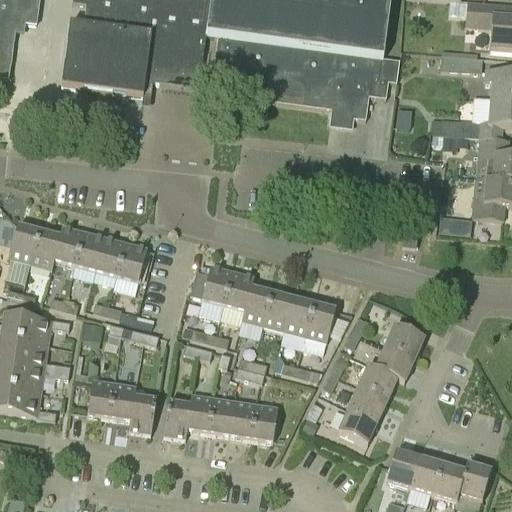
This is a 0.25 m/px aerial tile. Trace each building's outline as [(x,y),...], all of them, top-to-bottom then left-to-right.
[(0,0),(0,83),(8,85),(15,34),(12,34),(13,27),(35,30),(38,0),(0,0)] [(124,101),(142,103),(144,87),(152,88),(174,0),(72,0),(71,8),(85,10),(82,30),(69,28),(60,92),(124,101)] [(174,0),(152,88),(197,94),(205,41),(210,0),(174,0)] [(210,0),(205,41),(216,43),(212,73),(233,75),(229,102),(330,115),(328,129),(352,132),(353,124),(365,126),(368,102),(385,105),(387,88),(395,89),(398,66),(381,64),(389,0),(210,0)] [(511,11),(466,7),(464,32),(489,35),(488,55),(511,57),(511,11)] [(480,79),(481,64),(441,61),(439,76),(480,79)] [(490,90),(489,105),(511,106),(511,78),(484,77),(483,90),(490,90)] [(511,106),(489,105),(487,133),(511,135),(511,106)] [(440,125),(439,141),(478,144),(479,128),(440,125)] [(511,161),(506,161),(508,146),(478,144),(475,184),(511,187),(511,161)] [(471,224),(502,227),(503,211),(511,211),(511,187),(475,184),(473,200),(471,224)] [(7,265),(29,270),(38,237),(17,231),(7,265)] [(61,233),(59,243),(52,267),(54,267),(73,272),(82,239),(61,233)] [(52,267),(59,243),(38,237),(29,270),(51,276),(54,267),(52,267)] [(73,272),(94,278),(103,245),(82,239),(73,272)] [(402,241),(401,251),(415,253),(417,242),(402,241)] [(94,278),(116,284),(125,250),(103,245),(94,278)] [(125,250),(116,284),(137,289),(146,256),(125,250)] [(195,278),(189,302),(201,305),(201,307),(222,312),(231,279),(210,273),(208,281),(195,278)] [(231,279),(222,312),(243,318),(244,318),(250,294),(253,285),(231,279)] [(271,300),(270,299),(250,294),(244,318),(243,318),(241,327),(262,333),(271,300)] [(19,309),(21,299),(8,296),(6,306),(19,309)] [(21,299),(19,309),(32,313),(35,303),(21,299)] [(292,305),(271,300),(262,333),(283,338),(283,339),(292,305)] [(62,317),(65,307),(51,304),(49,313),(62,317)] [(313,311),(292,305),(283,339),(283,338),(280,350),(302,356),(305,344),(304,344),(313,311)] [(65,307),(62,317),(75,320),(78,311),(65,307)] [(105,322),(108,313),(94,309),(92,319),(105,322)] [(334,316),(313,311),(304,344),(305,344),(325,350),(334,316)] [(108,313),(105,322),(118,326),(121,316),(108,313)] [(43,381),(68,385),(70,372),(45,368),(50,334),(68,337),(69,328),(51,325),(50,327),(3,320),(1,332),(0,331),(0,417),(36,423),(36,425),(54,427),(55,419),(37,416),(43,381)] [(350,337),(359,342),(366,328),(357,323),(350,337)] [(99,348),(102,331),(84,328),(81,345),(99,348)] [(123,333),(110,330),(107,339),(121,343),(123,333)] [(423,344),(393,330),(383,353),(413,367),(423,344)] [(208,350),(210,340),(192,335),(189,345),(208,350)] [(142,348),(144,339),(131,336),(129,345),(142,348)] [(351,356),(359,342),(350,337),(342,351),(351,356)] [(144,339),(142,348),(156,352),(158,343),(144,339)] [(210,340),(208,350),(226,355),(228,345),(210,340)] [(196,363),(198,354),(185,350),(182,360),(196,363)] [(403,389),(413,367),(383,353),(374,375),(374,376),(396,386),(403,389)] [(198,354),(196,363),(209,367),(212,357),(198,354)] [(226,375),(230,362),(220,359),(216,373),(226,375)] [(250,377),(252,368),(239,364),(237,374),(250,377)] [(328,379),(337,384),(344,370),(335,366),(328,379)] [(252,368),(250,377),(264,381),(266,371),(252,368)] [(294,383),(296,373),(283,369),(280,379),(294,383)] [(386,408),(396,386),(374,376),(374,375),(367,371),(357,394),(386,408)] [(296,373),(294,383),(307,386),(309,377),(296,373)] [(248,387),(250,377),(237,374),(234,383),(248,387)] [(250,377),(248,387),(261,390),(264,381),(250,377)] [(108,424),(109,425),(129,428),(133,403),(134,403),(135,394),(135,393),(137,382),(114,379),(113,390),(108,424)] [(329,399),(337,384),(328,379),(320,394),(329,399)] [(108,424),(113,390),(91,387),(86,421),(108,424)] [(357,394),(347,416),(376,430),(386,408),(357,394)] [(186,436),(207,439),(212,405),(190,402),(189,411),(190,411),(186,436)] [(127,437),(150,440),(155,406),(134,403),(133,403),(129,428),(127,437)] [(207,439),(229,443),(234,408),(212,405),(207,439)] [(167,408),(167,409),(162,442),(185,446),(186,436),(190,411),(189,411),(167,408)] [(229,443),(249,446),(250,446),(255,411),(234,408),(229,443)] [(321,413),(313,409),(305,423),(314,428),(321,413)] [(277,415),(255,411),(250,446),(272,449),(277,415)] [(366,451),(376,430),(347,416),(337,438),(366,451)] [(385,488),(408,494),(418,464),(395,457),(385,488)] [(431,501),(440,470),(418,464),(408,494),(431,501)] [(457,500),(463,477),(440,470),(431,501),(456,508),(458,501),(457,500)] [(490,477),(489,477),(466,470),(463,477),(457,500),(458,501),(481,508),(490,477)]
